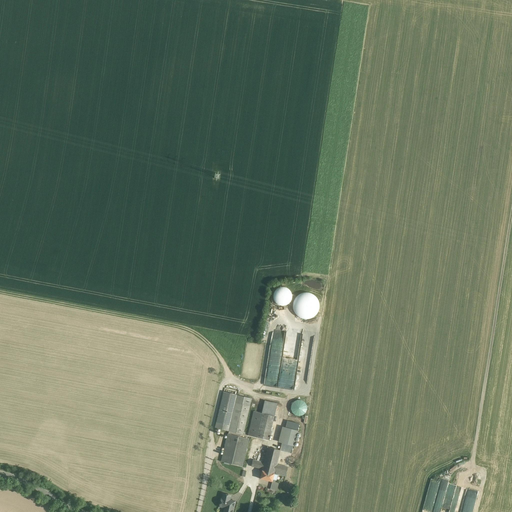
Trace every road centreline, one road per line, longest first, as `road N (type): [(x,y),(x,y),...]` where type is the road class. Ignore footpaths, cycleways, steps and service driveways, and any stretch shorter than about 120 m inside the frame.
road 1 (track): [(472,471),(511,206)]
road 2 (track): [(0,290),(191,330),(223,360),(223,380)]
road 3 (track): [(223,380),(198,511)]
